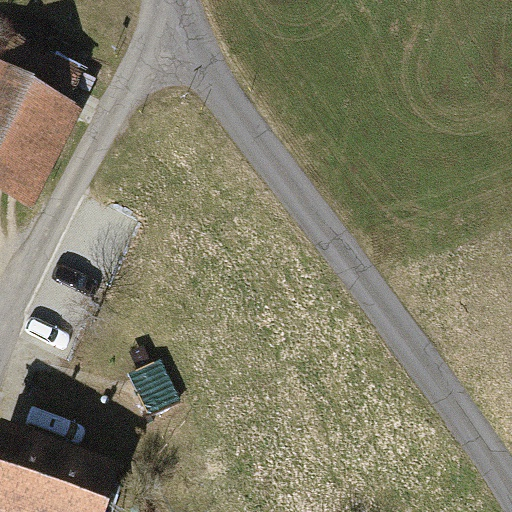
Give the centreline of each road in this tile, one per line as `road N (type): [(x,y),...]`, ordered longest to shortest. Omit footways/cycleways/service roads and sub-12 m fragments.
road 1 (unclassified): [(165,12),(511,494)]
road 2 (unclassified): [(165,12),(0,349)]
